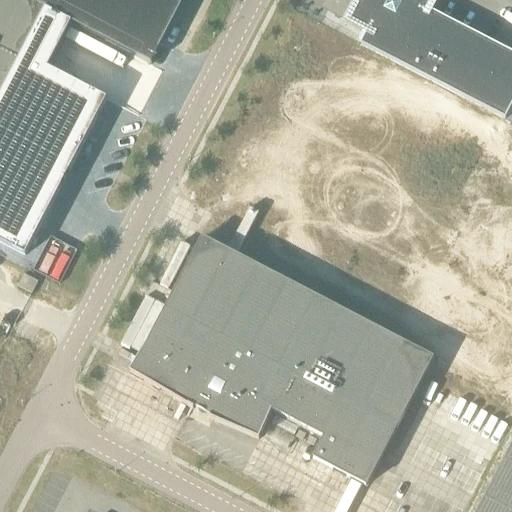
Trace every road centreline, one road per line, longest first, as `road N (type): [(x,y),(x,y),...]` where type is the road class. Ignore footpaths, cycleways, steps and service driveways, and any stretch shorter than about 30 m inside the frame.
road 1 (unclassified): [(50,412),(256,0)]
road 2 (unclassified): [(50,412),(221,511)]
